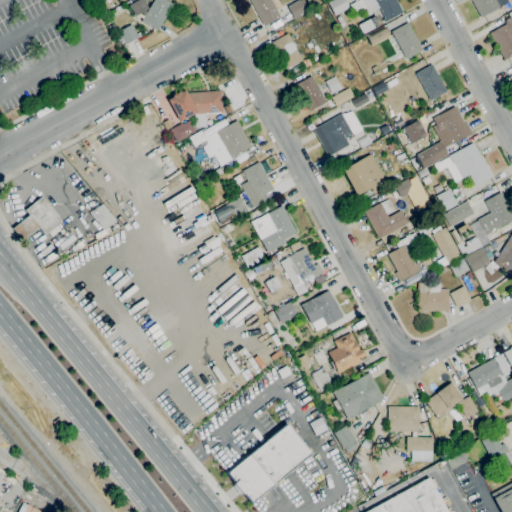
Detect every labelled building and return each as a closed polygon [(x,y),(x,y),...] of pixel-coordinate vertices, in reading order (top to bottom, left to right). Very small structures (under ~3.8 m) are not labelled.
[(157,31),(141,21),(153,0),(166,0),(173,4),(157,31)] [(264,26),(250,0),(278,0),(282,6),(276,9),(280,17),(264,26)] [(293,19),(287,6),(298,0),(304,0),(310,11),(293,19)] [(334,15),(327,2),(330,0),(345,0),(349,7),(334,15)] [(384,22),(382,19),(384,18),(378,7),(368,13),(366,8),(355,14),(350,4),(356,0),(396,0),(403,11),(384,22)] [(481,18),(471,0),(506,0),(508,2),(481,18)] [(342,27),(336,17),(340,15),(345,25),(342,27)] [(368,31),(363,22),(376,15),(378,19),(376,19),(378,23),(379,24),(368,31)] [(511,55),(504,60),(489,32),(505,23),(504,21),(506,21),(505,19),(511,15),(511,55)] [(406,58),(403,53),(402,54),(400,51),(396,54),(389,41),(395,38),(391,31),(408,22),(422,50),(406,58)] [(126,44),(118,31),(131,24),(139,37),(126,44)] [(372,46),(367,36),(385,26),(390,35),(372,46)] [(286,69),(272,42),(288,33),(302,60),(286,69)] [(306,67),(303,60),(308,57),(312,64),(306,67)] [(430,100),(415,73),(432,64),(447,91),(430,100)] [(309,110),(295,84),(311,75),(326,101),(309,110)] [(332,94),(325,81),(335,76),(342,88),(332,94)] [(336,106),(331,97),(349,87),(354,96),(336,106)] [(172,97),(172,95),(178,91),(181,92),(185,90),(186,92),(221,90),(222,112),(205,113),(206,126),(195,127),(194,114),(192,114),(179,121),(167,99),(172,97)] [(226,114),(223,107),(228,104),(231,111),(226,114)] [(444,146),(439,138),(432,126),(436,124),(433,119),(454,107),(464,124),(466,123),(471,132),(452,143),(452,142),(444,146)] [(328,156),(313,129),(342,112),(355,135),(348,139),(346,134),(344,135),(349,145),(328,156)] [(409,143),(425,135),(417,119),(401,127),(409,143)] [(176,142),(169,129),(182,122),(183,124),(189,120),(195,131),(176,142)] [(230,158),(221,141),(220,141),(215,132),(237,120),(251,146),(230,158)] [(195,150),(188,137),(200,130),(207,143),(195,150)] [(390,151),(387,145),(392,142),(395,148),(390,151)] [(475,186),(469,174),(454,182),(446,167),(442,170),(441,169),(437,171),(433,164),(473,142),(492,177),(475,186)] [(356,195),(342,169),(370,154),(384,179),(380,182),(381,183),(379,184),(378,182),(377,183),(379,187),(373,190),(371,187),(356,195)] [(214,167),(211,160),(215,158),(219,165),(214,167)] [(254,207),(243,187),(247,185),(245,183),(248,181),(242,171),(258,162),(273,189),(264,194),(267,200),(254,207)] [(204,179),(201,173),(209,168),(211,172),(220,167),(223,172),(214,177),(212,174),(204,179)] [(420,178),(417,172),(426,167),(429,173),(420,178)] [(425,184),(422,178),(428,175),(431,181),(425,184)] [(401,198),(394,186),(408,178),(408,179),(412,178),(417,187),(414,189),(414,190),(401,198)] [(444,211),(435,195),(437,195),(433,187),(439,184),(443,192),(445,191),(443,188),(447,186),(448,189),(456,204),(444,211)] [(463,256),(459,249),(467,245),(465,242),(475,237),(469,225),(477,220),(477,219),(490,212),(484,201),(500,192),(511,212),(511,219),(495,229),(496,231),(491,234),(490,232),(485,235),(489,242),(463,256)] [(23,241),(12,228),(29,215),(25,210),(42,196),(50,207),(50,208),(61,222),(45,235),(39,228),(23,241)] [(232,218),(225,205),(240,196),(247,210),(232,218)] [(378,239),(364,211),(380,202),(380,203),(388,198),(394,209),(386,214),(388,217),(400,210),(407,222),(378,239)] [(449,227),(442,214),(466,201),(473,214),(449,227)] [(97,239),(94,235),(102,230),(88,212),(101,204),(115,221),(107,227),(110,231),(97,239)] [(267,253),(250,222),(257,218),(282,205),(296,231),(283,238),(285,243),(267,253)] [(226,233),(222,227),(230,223),(234,229),(226,233)] [(448,263),(432,234),(445,227),(461,256),(448,263)] [(511,271),(500,263),(511,243),(511,271)] [(399,282),(394,273),(397,271),(387,254),(405,244),(415,263),(418,261),(422,269),(399,282)] [(298,294),(295,289),(279,261),(288,257),(288,256),(304,247),(313,265),(317,263),(323,272),(303,284),(306,289),(298,294)] [(471,272),(463,257),(482,247),(490,262),(471,272)] [(273,265),(269,258),(274,254),(278,261),(273,265)] [(456,277),(449,265),(462,258),(469,269),(456,277)] [(490,274),(484,267),(492,261),(498,267),(490,274)] [(419,279),(416,273),(427,267),(430,273),(419,279)] [(472,282),(470,279),(469,279),(466,273),(470,271),(475,280),(472,282)] [(408,286),(405,280),(415,274),(419,280),(408,286)] [(448,311),(417,310),(417,282),(419,282),(429,282),(429,286),(430,286),(430,283),(439,283),(439,288),(448,288),(448,311)] [(456,308),(448,293),(463,286),(470,300),(456,308)] [(316,331),(312,323),(311,323),(301,305),(328,290),(343,316),(316,331)] [(280,323),(273,310),(290,301),(297,314),(280,323)] [(338,373),(328,352),(337,347),(333,340),(350,332),(359,349),(362,348),(365,354),(360,357),(362,361),(338,373)] [(511,366),(511,367),(503,352),(510,348),(510,347),(511,345),(511,366)] [(511,396),(503,402),(499,395),(495,397),(490,388),(488,389),(490,391),(480,396),(467,372),(493,358),(502,353),(511,372),(503,376),(502,374),(499,376),(502,380),(511,374),(511,396)] [(321,392),(310,374),(323,367),(333,385),(321,392)] [(347,420),(332,392),(343,386),(369,372),(383,399),(358,413),(359,414),(347,420)] [(462,400),(469,396),(478,411),(466,418),(458,405),(439,419),(425,401),(436,393),(450,382),(462,398),(461,399),(462,400)] [(387,431),(388,406),(419,406),(418,431),(387,431)] [(225,472),(249,503),(310,454),(286,423),(225,472)] [(346,453),(333,433),(346,425),(358,445),(346,453)] [(491,459),(480,440),(494,433),(500,445),(504,443),(508,450),(491,459)] [(409,459),(405,459),(405,449),(406,449),(406,436),(433,437),(433,451),(409,450),(409,459)] [(450,469),(444,458),(461,449),(467,460),(450,469)] [(511,461),(511,451),(500,452),(501,461),(511,461)] [(384,482),(372,458),(362,464),(374,487),(384,482)] [(364,511),(429,477),(447,511),(364,511)] [(511,511),(500,511),(494,500),(490,494),(511,481),(511,511)]
